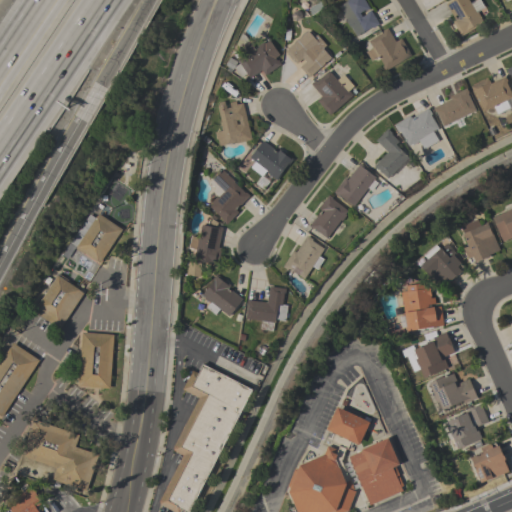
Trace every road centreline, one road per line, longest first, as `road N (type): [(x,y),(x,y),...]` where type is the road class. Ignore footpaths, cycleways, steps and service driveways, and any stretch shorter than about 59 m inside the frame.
road 1 (residential): [(511,37),(382,99),(255,247)]
road 2 (motorway): [(0,264),(141,0)]
road 3 (secondary): [(147,378),(161,204),(185,90)]
road 4 (motorway): [(0,150),(101,0)]
road 5 (residential): [(511,397),(478,316),(480,304),(511,285)]
